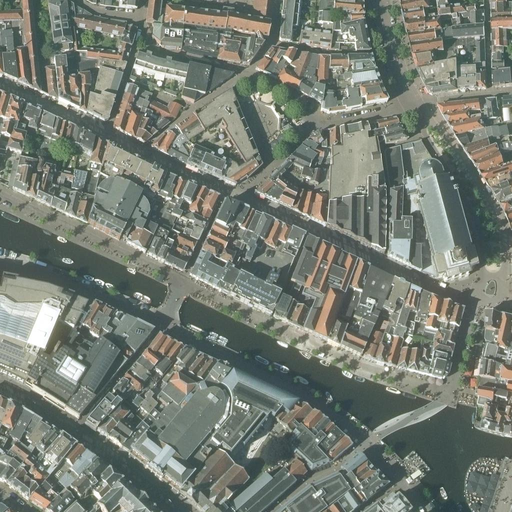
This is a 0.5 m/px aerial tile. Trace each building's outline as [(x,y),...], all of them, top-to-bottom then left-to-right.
[(72,27),(73,15),(73,6),(63,0),(46,0),(53,51),(50,51),(50,55),(51,60),(53,60),(63,59),(62,58),(72,58),(71,50),(70,38),(68,28),(72,27)] [(138,1),(138,0),(121,0),(121,7),(120,7),(119,7),(119,8),(120,8),(137,10),(138,1)] [(269,23),(251,20),(232,16),(233,11),(222,10),(221,15),(183,10),(183,11),(181,11),(181,10),(165,9),(164,16),(163,25),(159,24),(160,16),(161,8),(162,1),(163,1),(163,0),(148,0),(145,23),(153,24),(153,25),(151,26),(153,29),(152,36),(152,37),(161,49),(169,50),(176,50),(176,49),(177,50),(181,47),(180,51),(181,51),(217,60),(240,65),(240,64),(241,65),(249,66),(263,45),(219,37),(220,31),(224,32),(267,40),(270,23),(269,23)] [(361,0),(320,0),(319,13),(333,14),(334,4),(362,6),(362,5),(361,0)] [(449,7),(447,0),(435,0),(437,9),(449,7)] [(429,6),(428,1),(423,2),(423,1),(401,6),(402,12),(403,14),(424,10),(428,10),(433,9),(432,5),(429,6)] [(253,4),(251,20),(269,23),(272,6),(253,4)] [(362,16),(362,6),(334,4),(333,14),(334,14),(362,16)] [(479,12),(478,5),(467,6),(467,4),(452,6),(449,7),(437,9),(435,9),(436,15),(439,14),(440,18),(459,15),(479,12)] [(21,6),(22,11),(22,14),(32,13),(31,5),(21,6)] [(281,13),(281,16),(298,17),(299,7),(283,5),(282,13),(281,13)] [(81,15),(81,11),(73,6),(73,15),(81,15)] [(511,11),(511,9),(491,10),(491,20),(511,20),(511,11)] [(440,18),(439,14),(436,15),(430,17),(428,10),(403,14),(404,20),(405,24),(425,21),(440,18)] [(23,21),(22,14),(22,11),(0,11),(0,21),(10,21),(23,21)] [(73,15),(72,27),(72,31),(76,31),(76,27),(81,28),(83,19),(85,19),(86,14),(81,11),(81,15),(73,15)] [(484,26),(484,11),(479,12),(459,15),(460,19),(470,18),(471,27),(461,28),(461,29),(484,26)] [(333,14),(319,13),(318,23),(322,24),(321,31),(321,32),(326,33),(326,37),(336,39),(337,41),(338,41),(338,44),(354,44),(355,52),(368,52),(369,52),(365,34),(363,22),(352,25),(351,24),(340,26),(340,32),(332,32),(334,14),(333,14)] [(91,17),(86,14),(85,19),(83,19),(81,28),(90,30),(93,17),(91,17)] [(362,16),(334,14),(332,32),(340,32),(340,26),(351,24),(352,25),(363,22),(362,16)] [(405,24),(408,36),(453,30),(461,29),(461,28),(460,19),(459,15),(440,18),(440,20),(426,23),(425,21),(405,24)] [(298,17),(281,16),(281,18),(282,18),(281,26),(297,28),(298,17)] [(101,20),(93,17),(90,30),(97,31),(98,32),(101,20)] [(32,20),(23,21),(23,29),(33,28),(32,20)] [(102,20),(101,20),(98,32),(106,34),(109,21),(102,20)] [(511,30),(511,20),(491,20),(491,31),(507,31),(511,30)] [(17,82),(10,21),(0,21),(0,48),(3,77),(17,82)] [(23,21),(10,21),(17,82),(16,83),(20,84),(27,87),(29,88),(29,82),(28,73),(27,66),(26,58),(26,51),(25,44),(24,36),(23,29),(23,21)] [(109,21),(106,34),(114,36),(117,22),(109,21)] [(117,22),(114,36),(120,38),(122,31),(124,32),(126,27),(126,24),(117,22)] [(297,28),(281,26),(279,39),(281,42),(292,43),(293,31),(296,32),(297,28)] [(484,26),(461,29),(453,30),(454,40),(454,42),(467,41),(467,50),(467,57),(475,57),(475,59),(476,65),(485,65),(485,55),(484,26)] [(72,31),(72,27),(68,28),(70,38),(77,39),(76,31),(72,31)] [(126,27),(124,32),(123,36),(128,38),(129,35),(134,37),(137,28),(126,27)] [(33,28),(23,29),(24,36),(34,35),(33,28)] [(321,32),(321,31),(302,28),(299,46),(330,50),(329,44),(338,44),(338,41),(337,41),(336,39),(326,37),(326,33),(321,32)] [(454,40),(453,30),(408,36),(410,46),(454,40)] [(120,39),(120,41),(126,43),(126,45),(131,47),(133,42),(134,37),(129,35),(128,38),(123,36),(124,32),(122,31),(120,38),(121,38),(120,39)] [(507,31),(491,31),(492,42),(507,42),(507,31)] [(34,35),(24,36),(25,44),(34,43),(34,35)] [(79,49),(77,39),(70,38),(71,50),(79,50),(79,49)] [(454,40),(410,46),(412,56),(467,50),(467,41),(454,42),(454,40)] [(129,55),(131,47),(126,45),(126,43),(120,41),(118,51),(129,55)] [(271,63),(279,50),(272,48),(264,59),(271,63)] [(79,50),(71,50),(72,58),(62,58),(63,59),(64,74),(68,106),(77,110),(78,99),(75,92),(84,91),(83,88),(89,88),(90,75),(94,76),(95,60),(84,59),(85,49),(79,49),(79,50)] [(90,49),(85,49),(84,59),(95,60),(96,50),(90,49)] [(108,51),(96,50),(95,60),(107,61),(108,51)] [(283,61),(288,52),(279,50),(271,63),(270,64),(276,67),(281,60),(283,61)] [(467,57),(467,50),(412,56),(416,70),(441,68),(441,70),(456,69),(456,67),(457,67),(457,60),(475,59),(475,57),(467,57)] [(117,52),(108,51),(107,61),(116,62),(117,52)] [(118,51),(117,52),(116,62),(127,63),(129,55),(118,51)] [(143,73),(148,55),(146,54),(146,55),(138,52),(132,69),(143,73)] [(283,61),(289,64),(291,65),(290,67),(295,69),(301,54),(288,52),(283,61)] [(301,54),(295,69),(294,71),(295,71),(297,73),(297,74),(303,77),(312,56),(301,54)] [(150,56),(148,55),(143,73),(155,76),(158,58),(150,56)] [(316,76),(318,57),(312,56),(303,77),(297,91),(308,98),(309,98),(314,83),(316,76)] [(37,65),(36,57),(26,58),(27,66),(37,65)] [(316,76),(314,83),(323,85),(323,88),(322,95),(330,95),(329,82),(330,58),(318,57),(316,76)] [(373,71),(370,57),(370,58),(345,58),(347,73),(350,72),(350,74),(373,71)] [(158,58),(155,76),(164,78),(168,60),(166,60),(158,58)] [(345,58),(330,58),(329,82),(337,81),(337,79),(338,78),(339,73),(347,73),(345,58)] [(68,106),(64,74),(63,59),(53,60),(55,75),(56,82),(58,101),(68,106)] [(263,74),(270,64),(271,63),(264,59),(256,69),(255,70),(263,74)] [(476,65),(475,59),(457,60),(457,67),(456,67),(456,69),(457,69),(458,83),(458,93),(477,90),(476,74),(485,73),(485,65),(476,65)] [(53,60),(51,60),(52,68),(45,69),(45,76),(55,75),(53,60)] [(89,88),(84,113),(104,123),(107,121),(115,99),(120,85),(126,65),(127,63),(116,62),(107,61),(95,60),(94,76),(90,75),(89,88)] [(174,80),(178,63),(170,61),(168,60),(164,78),(174,80)] [(277,81),(289,64),(283,61),(281,60),(276,67),(269,77),(277,81)] [(504,62),(492,62),(492,70),(507,69),(507,65),(504,65),(504,62)] [(184,83),(188,65),(178,63),(174,80),(184,83)] [(269,77),(276,67),(270,64),(263,74),(269,77)] [(287,86),(295,71),(294,71),(295,69),(290,67),(291,65),(289,64),(277,81),(287,86)] [(37,65),(27,66),(28,73),(37,72),(37,65)] [(197,101),(219,85),(233,76),(233,75),(188,65),(184,83),(181,99),(193,104),(197,101)] [(441,68),(416,70),(416,71),(420,79),(441,77),(441,70),(441,68)] [(441,77),(420,79),(425,88),(434,87),(446,86),(458,83),(457,69),(456,69),(441,70),(441,77)] [(297,91),(303,77),(297,74),(297,73),(295,71),(287,86),(297,91)] [(511,87),(511,74),(511,71),(501,72),(492,73),(492,89),(503,88),(505,88),(505,85),(509,84),(509,87),(511,87)] [(37,72),(28,73),(29,82),(38,81),(37,72)] [(337,81),(329,82),(330,95),(338,95),(338,93),(357,90),(379,87),(374,73),(338,78),(337,79),(337,81)] [(486,89),(485,73),(476,74),(477,90),(486,89)] [(56,82),(55,75),(45,76),(46,83),(56,82)] [(38,81),(29,82),(29,88),(39,93),(38,81)] [(58,101),(56,82),(46,83),(48,96),(58,101)] [(323,85),(314,83),(309,98),(321,105),(322,95),(323,88),(323,85)] [(458,93),(458,83),(446,86),(434,87),(425,88),(429,95),(432,96),(458,93)] [(136,100),(139,91),(127,87),(124,96),(136,100)] [(374,104),(386,103),(379,87),(357,90),(359,98),(356,99),(358,109),(372,106),(373,106),(374,104)] [(84,113),(89,88),(83,88),(84,91),(75,92),(78,99),(77,110),(84,113)] [(262,167),(233,97),(234,97),(231,90),(225,93),(225,95),(193,115),(200,127),(194,130),(189,133),(183,136),(187,142),(187,143),(194,148),(206,153),(229,164),(232,164),(240,160),(243,166),(252,160),(259,170),(262,167)] [(356,99),(359,98),(357,90),(338,93),(338,95),(330,95),(322,95),(321,105),(320,112),(328,114),(345,112),(348,111),(351,111),(352,111),(357,110),(358,109),(356,99)] [(134,107),(125,134),(127,135),(135,139),(144,111),(145,112),(150,100),(152,96),(151,96),(152,95),(139,91),(136,100),(134,107)] [(1,96),(0,100),(0,132),(9,99),(1,96)] [(124,96),(121,104),(128,108),(129,105),(134,107),(136,100),(124,96)] [(500,128),(495,129),(496,136),(491,137),(492,142),(503,139),(505,147),(511,144),(511,98),(496,100),(497,117),(499,116),(499,118),(497,119),(500,128)] [(35,137),(37,131),(16,125),(23,105),(9,99),(0,132),(0,155),(7,157),(8,152),(20,155),(21,151),(25,134),(35,137)] [(263,146),(268,154),(270,153),(266,147),(271,143),(280,133),(280,121),(285,120),(284,118),(280,118),(273,108),(275,106),(273,104),(271,107),(259,102),(260,99),(258,99),(257,102),(248,105),(246,102),(244,103),(246,108),(258,104),(271,109),(278,121),(278,132),(270,142),(263,146)] [(156,103),(150,100),(145,112),(151,114),(156,103)] [(497,117),(496,100),(486,101),(487,113),(487,120),(497,119),(499,118),(499,116),(497,117)] [(444,117),(469,113),(480,111),(479,102),(438,106),(444,117)] [(151,114),(152,115),(156,117),(162,106),(156,103),(151,114)] [(170,103),(167,109),(165,114),(175,119),(181,107),(170,103)] [(128,108),(121,104),(120,108),(118,113),(113,128),(120,131),(125,134),(134,107),(129,105),(128,108)] [(42,114),(23,105),(16,125),(37,131),(42,114)] [(162,106),(156,117),(162,120),(165,114),(167,109),(162,106)] [(152,115),(151,114),(145,112),(144,111),(135,139),(144,144),(170,123),(162,120),(152,130),(149,129),(152,124),(148,122),(152,115)] [(469,113),(444,117),(449,126),(487,120),(487,113),(482,114),(481,115),(480,116),(470,118),(469,113)] [(57,121),(42,114),(37,131),(45,134),(39,151),(46,153),(49,146),(57,121)] [(165,114),(162,120),(170,123),(175,119),(165,114)] [(189,133),(194,130),(200,127),(193,115),(192,115),(187,119),(181,123),(175,127),(182,135),(183,136),(189,133)] [(399,126),(395,118),(367,124),(368,133),(389,129),(399,126)] [(497,119),(487,120),(449,126),(455,138),(485,131),(485,132),(495,129),(500,128),(497,119)] [(57,121),(49,146),(54,148),(62,124),(57,121)] [(62,124),(54,148),(61,150),(68,126),(67,126),(62,124)] [(368,133),(367,124),(358,126),(359,135),(363,134),(368,133)] [(68,126),(61,150),(67,152),(74,129),(72,128),(68,126)] [(359,135),(358,126),(349,128),(351,137),(359,135)] [(389,129),(368,133),(363,134),(364,142),(376,139),(402,132),(399,126),(389,129)] [(181,149),(187,143),(187,142),(183,136),(182,137),(181,137),(182,135),(175,127),(167,133),(177,142),(175,144),(174,144),(167,155),(187,165),(189,161),(181,149)] [(351,154),(351,145),(351,137),(349,128),(338,129),(341,148),(330,150),(330,152),(340,152),(340,160),(341,169),(342,169),(349,169),(356,169),(355,154),(351,154)] [(81,133),(74,129),(67,152),(77,154),(81,133)] [(341,148),(338,129),(329,131),(330,140),(328,140),(329,150),(330,150),(341,148)] [(485,131),(455,138),(462,148),(489,142),(490,144),(492,144),(491,142),(492,142),(491,137),(496,136),(495,129),(485,132),(485,131)] [(330,140),(329,131),(321,132),(322,141),(328,140),(330,140)] [(329,150),(328,140),(322,141),(321,132),(317,133),(306,142),(313,149),(329,150)] [(402,132),(376,139),(377,147),(406,140),(402,132)] [(81,133),(77,154),(90,158),(94,140),(81,133)] [(166,140),(158,151),(167,155),(174,144),(175,144),(177,142),(167,133),(163,136),(162,137),(166,140)] [(363,134),(359,135),(360,144),(361,153),(369,153),(370,153),(378,152),(377,147),(376,139),(364,142),(363,134)] [(360,144),(359,135),(351,137),(351,145),(360,144)] [(166,140),(162,137),(151,148),(158,151),(166,140)] [(503,139),(492,142),(491,142),(492,144),(490,144),(489,142),(462,148),(469,158),(498,148),(498,149),(505,147),(503,139)] [(95,190),(99,174),(106,146),(94,140),(90,158),(88,165),(86,171),(86,172),(86,174),(81,195),(93,198),(95,190)] [(426,150),(423,147),(424,147),(421,143),(421,142),(420,141),(420,142),(399,147),(384,151),(383,153),(387,185),(401,183),(407,181),(406,173),(403,173),(400,152),(402,152),(412,149),(412,150),(414,154),(426,151),(426,152),(427,151),(426,150)] [(330,152),(330,150),(329,150),(313,149),(306,142),(300,148),(311,157),(329,161),(329,159),(330,152)] [(194,148),(187,143),(181,149),(189,161),(187,165),(199,171),(206,153),(194,148)] [(361,153),(360,144),(351,145),(351,154),(355,154),(361,153)] [(502,156),(511,153),(511,144),(505,147),(498,149),(498,148),(469,158),(474,166),(502,155),(502,156)] [(155,201),(157,196),(166,176),(159,172),(154,169),(153,169),(149,167),(148,167),(147,167),(147,166),(141,163),(141,164),(131,159),(131,158),(130,158),(126,155),(125,156),(124,155),(114,150),(113,150),(112,149),(106,146),(99,174),(111,180),(150,199),(155,201)] [(300,148),(293,156),(307,163),(312,166),(325,169),(327,169),(329,161),(311,157),(300,148)] [(379,164),(379,159),(379,158),(378,152),(370,153),(369,153),(361,153),(355,154),(356,169),(358,180),(350,178),(342,177),(342,190),(345,213),(344,213),(346,237),(370,248),(370,191),(383,190),(383,187),(379,164)] [(206,153),(199,171),(200,170),(210,175),(211,176),(211,175),(222,180),(229,164),(206,153)] [(504,169),(511,166),(511,153),(502,156),(502,155),(474,166),(482,177),(504,169)] [(25,196),(33,172),(37,159),(29,158),(20,156),(17,169),(12,190),(25,196)] [(307,163),(293,156),(286,163),(291,166),(302,171),(310,173),(318,172),(322,173),(324,174),(325,169),(312,166),(307,163)] [(52,209),(62,169),(55,168),(56,163),(37,158),(37,159),(33,172),(40,175),(35,192),(32,199),(52,209)] [(329,159),(329,161),(327,169),(341,169),(340,160),(329,159)] [(247,180),(259,170),(252,160),(243,166),(240,160),(232,164),(229,164),(222,180),(236,186),(245,179),(247,180)] [(283,175),(291,166),(286,163),(278,170),(283,175)] [(462,230),(459,220),(460,220),(460,218),(458,218),(456,208),(457,208),(456,206),(455,206),(452,196),(454,196),(454,193),(450,193),(449,187),(448,185),(446,185),(445,180),(444,180),(444,179),(443,179),(443,178),(442,178),(441,178),(440,178),(439,174),(440,174),(439,173),(439,172),(438,172),(438,171),(438,170),(437,170),(437,169),(436,169),(436,168),(436,167),(435,167),(434,167),(433,167),(433,166),(432,166),(431,166),(430,165),(429,165),(428,165),(427,165),(426,165),(425,166),(424,166),(423,166),(423,167),(422,167),(422,166),(421,167),(421,168),(420,168),(419,169),(419,170),(418,170),(418,171),(418,172),(417,172),(416,173),(417,173),(417,174),(417,175),(416,175),(416,176),(417,178),(413,180),(412,180),(411,180),(410,181),(409,181),(407,181),(401,183),(402,192),(404,192),(406,203),(409,202),(410,204),(409,221),(410,221),(410,226),(419,227),(418,273),(419,273),(420,273),(435,278),(435,279),(437,278),(443,277),(444,283),(468,276),(466,271),(474,269),(472,263),(470,253),(469,253),(466,242),(465,242),(462,232),(463,232),(463,230),(462,230)] [(279,178),(272,186),(274,187),(283,192),(277,203),(289,209),(296,190),(299,186),(302,179),(299,178),(302,171),(291,166),(283,175),(280,178),(279,178)] [(511,166),(504,169),(482,177),(487,185),(511,175),(511,166)] [(63,168),(62,169),(52,209),(64,214),(69,192),(63,189),(65,181),(71,183),(73,172),(73,170),(63,168)] [(327,169),(325,169),(324,174),(326,174),(342,177),(342,169),(341,169),(327,169)] [(350,178),(349,169),(342,169),(342,177),(350,178)] [(358,180),(356,169),(349,169),(350,178),(358,180)] [(278,170),(267,181),(272,186),(279,178),(280,178),(283,175),(278,170)] [(310,173),(302,171),(299,178),(302,179),(299,186),(296,190),(289,209),(300,215),(310,173)] [(40,175),(33,172),(25,196),(32,199),(35,192),(40,175)] [(69,192),(64,214),(65,215),(75,219),(81,195),(86,174),(73,172),(71,183),(69,192)] [(310,173),(300,215),(309,219),(313,194),(314,185),(315,185),(317,175),(321,176),(322,173),(318,172),(310,173)] [(313,194),(309,219),(324,226),(326,174),(324,174),(322,173),(321,176),(317,175),(315,185),(314,185),(313,194)] [(326,174),(324,226),(335,232),(336,231),(338,232),(338,233),(346,237),(344,213),(345,213),(342,190),(342,177),(326,174)] [(511,183),(511,175),(487,185),(492,192),(511,183)] [(166,176),(157,196),(156,197),(163,200),(164,196),(167,197),(168,196),(169,195),(171,196),(170,198),(171,198),(173,191),(170,189),(175,179),(166,176)] [(174,201),(177,202),(186,184),(176,179),(175,180),(175,179),(170,189),(173,191),(171,198),(169,202),(173,203),(174,201)] [(151,209),(155,201),(150,199),(111,180),(106,181),(102,183),(98,186),(95,190),(93,198),(86,224),(87,225),(88,225),(93,228),(94,228),(104,233),(105,233),(105,234),(119,241),(121,238),(121,239),(122,238),(125,240),(131,230),(140,234),(151,209)] [(272,186),(267,181),(254,194),(258,195),(259,195),(261,196),(261,197),(263,197),(274,187),(272,186)] [(408,267),(410,241),(410,226),(410,221),(409,221),(401,220),(402,192),(401,183),(387,185),(388,192),(387,226),(387,257),(408,267)] [(511,183),(492,192),(493,195),(499,204),(501,206),(511,200),(511,183)] [(170,216),(177,219),(178,217),(180,211),(185,213),(196,188),(186,184),(177,202),(175,208),(174,207),(170,216)] [(277,203),(283,192),(274,187),(263,197),(265,198),(277,203)] [(180,211),(178,217),(189,221),(192,216),(197,218),(202,209),(209,194),(196,188),(185,213),(180,211)] [(383,192),(383,190),(370,191),(370,248),(375,250),(384,255),(383,198),(383,192)] [(218,198),(209,194),(202,209),(211,213),(216,202),(218,198)] [(86,224),(93,198),(81,195),(75,219),(86,224)] [(140,234),(133,248),(135,249),(145,254),(158,230),(160,231),(159,232),(167,235),(169,230),(165,228),(170,216),(174,207),(172,207),(173,204),(173,203),(169,202),(163,200),(156,197),(151,209),(140,234)] [(511,200),(501,206),(505,215),(511,212),(511,200)] [(228,231),(239,207),(237,206),(236,205),(235,206),(229,203),(229,202),(227,202),(228,203),(225,204),(224,204),(223,204),(224,205),(221,210),(220,210),(220,211),(214,225),(228,231)] [(240,207),(239,207),(228,231),(229,232),(228,234),(235,238),(248,211),(247,211),(239,207),(240,207)] [(202,209),(197,218),(206,222),(211,213),(202,209)] [(248,211),(235,238),(234,240),(242,244),(236,258),(242,260),(243,258),(247,250),(245,249),(248,242),(241,238),(243,236),(255,214),(248,211)] [(261,217),(255,214),(243,236),(241,238),(248,242),(261,217)] [(177,219),(170,216),(165,228),(169,230),(174,232),(197,243),(202,233),(187,226),(189,221),(178,217),(177,219)] [(192,216),(189,221),(187,226),(202,233),(206,222),(197,218),(192,216)] [(261,217),(248,242),(245,249),(247,250),(243,258),(250,261),(255,250),(259,252),(273,222),(272,222),(261,217)] [(273,222),(259,252),(270,257),(273,250),(283,227),(273,222)] [(229,232),(228,231),(214,225),(210,233),(220,237),(220,238),(232,243),(234,240),(235,238),(228,234),(229,232)] [(418,272),(419,227),(410,226),(410,241),(408,267),(418,272)] [(283,227),(273,250),(278,251),(279,248),(282,249),(283,247),(290,231),(283,227)] [(303,237),(290,231),(283,247),(297,253),(303,237)] [(159,232),(147,255),(156,259),(160,249),(163,250),(166,243),(163,241),(167,235),(159,232)] [(192,253),(197,243),(174,232),(169,242),(172,243),(179,247),(192,253)] [(210,233),(205,243),(224,251),(224,252),(234,257),(236,258),(242,244),(234,240),(232,243),(220,238),(220,237),(210,233)] [(306,242),(290,283),(296,285),(301,287),(304,288),(300,297),(312,302),(313,302),(314,302),(312,305),(302,331),(312,335),(326,342),(326,341),(337,315),(346,291),(353,274),(352,273),(356,262),(347,258),(340,254),(321,245),(307,239),(306,242)] [(169,250),(172,243),(169,242),(167,241),(166,243),(163,250),(160,249),(156,259),(163,263),(168,252),(170,253),(171,251),(169,250)] [(179,247),(172,243),(169,250),(171,251),(170,253),(168,252),(163,263),(165,264),(165,265),(167,266),(180,272),(183,271),(188,261),(175,255),(179,247)] [(205,243),(201,253),(224,264),(223,265),(229,268),(234,257),(224,252),(224,251),(205,243)] [(192,253),(179,247),(175,255),(188,261),(192,253)] [(297,253),(283,247),(282,249),(279,248),(278,251),(294,259),(297,253)] [(233,283),(228,296),(229,297),(249,306),(270,257),(259,252),(255,250),(250,261),(243,258),(242,260),(236,258),(234,257),(229,268),(240,273),(235,284),(233,283)] [(273,250),(270,257),(249,306),(271,316),(276,306),(275,305),(283,288),(294,259),(278,251),(273,250)] [(240,273),(229,268),(223,265),(224,264),(201,253),(194,266),(190,275),(191,278),(197,281),(198,281),(214,289),(220,292),(222,293),(222,294),(226,296),(228,296),(233,283),(235,284),(240,273)] [(353,274),(346,291),(337,315),(348,320),(349,320),(353,310),(355,311),(368,269),(368,268),(356,262),(352,273),(353,274)] [(368,269),(355,311),(352,318),(361,322),(361,324),(365,326),(370,315),(377,318),(380,311),(380,310),(384,301),(380,299),(382,295),(377,292),(379,287),(382,288),(386,277),(368,269)] [(70,321),(72,322),(70,327),(69,327),(69,328),(69,329),(73,331),(70,335),(71,335),(70,336),(74,330),(79,333),(83,326),(94,305),(89,303),(83,300),(80,299),(78,298),(71,296),(46,286),(5,278),(2,277),(1,282),(0,286),(0,373),(6,376),(23,385),(24,384),(38,359),(40,360),(42,359),(49,362),(57,349),(56,349),(57,347),(56,347),(56,346),(55,346),(58,337),(59,337),(60,337),(61,337),(70,321)] [(393,280),(386,277),(382,288),(379,287),(377,292),(382,295),(380,299),(384,301),(393,280)] [(380,310),(380,311),(391,316),(391,315),(398,318),(408,288),(393,280),(384,301),(380,310)] [(293,287),(290,293),(297,295),(301,287),(296,285),(295,287),(293,287)] [(408,288),(398,318),(395,329),(405,332),(404,335),(405,336),(409,337),(411,328),(419,293),(414,291),(408,288)] [(288,302),(289,302),(291,296),(284,292),(281,300),(273,318),(274,318),(274,320),(278,321),(279,321),(280,321),(288,302)] [(422,331),(430,298),(419,293),(411,328),(422,331)] [(296,305),(288,325),(300,330),(312,302),(300,297),(297,306),(296,305)] [(422,331),(420,340),(421,340),(424,341),(434,343),(433,345),(432,353),(450,357),(451,357),(453,347),(454,344),(456,337),(449,335),(448,337),(433,332),(442,303),(430,298),(422,331)] [(288,325),(296,305),(289,302),(288,302),(280,321),(288,325)] [(451,307),(442,303),(433,332),(448,337),(449,335),(456,337),(458,328),(446,324),(451,307)] [(96,324),(105,309),(94,305),(83,326),(90,330),(94,323),(96,324)] [(462,310),(451,307),(446,324),(458,328),(462,310)] [(99,340),(115,315),(105,309),(96,324),(94,323),(90,330),(83,326),(79,333),(77,337),(94,348),(99,340)] [(500,331),(502,316),(486,312),(486,329),(500,331)] [(120,328),(125,319),(115,315),(99,340),(107,346),(113,338),(120,328)] [(326,341),(326,342),(327,342),(339,348),(344,333),(347,327),(349,320),(348,320),(337,315),(326,341)] [(370,315),(365,326),(372,329),(377,318),(370,315)] [(378,347),(372,361),(384,365),(392,338),(387,336),(391,328),(395,330),(395,329),(398,318),(391,315),(391,316),(390,319),(391,320),(380,345),(378,347)] [(500,331),(486,329),(486,331),(485,341),(498,344),(498,345),(509,347),(511,333),(511,318),(502,316),(500,331)] [(125,319),(120,328),(113,338),(121,345),(136,324),(125,319)] [(373,333),(364,354),(363,358),(372,361),(378,347),(380,345),(391,320),(390,319),(388,324),(383,322),(378,335),(373,333)] [(133,355),(150,335),(152,332),(150,331),(136,324),(121,345),(133,355)] [(344,333),(339,348),(342,349),(360,357),(362,352),(372,329),(365,326),(361,324),(357,332),(349,328),(347,335),(344,333)] [(420,340),(422,331),(411,328),(409,337),(413,338),(412,339),(420,340)] [(392,338),(384,365),(393,367),(402,335),(404,335),(405,332),(395,329),(395,330),(395,331),(392,339),(392,338)] [(126,363),(107,346),(99,340),(94,348),(77,337),(79,333),(74,330),(70,336),(61,351),(57,349),(56,349),(49,362),(42,359),(40,360),(38,359),(24,384),(23,385),(78,420),(109,384),(126,363)] [(154,358),(167,340),(159,336),(153,343),(146,352),(154,358)] [(396,368),(406,371),(410,349),(412,339),(413,338),(409,337),(405,336),(403,342),(396,368)] [(133,355),(121,345),(113,338),(107,346),(126,363),(133,355)] [(176,345),(167,340),(154,358),(161,363),(176,345)] [(421,340),(419,350),(418,353),(415,373),(427,376),(432,353),(433,345),(431,345),(431,347),(423,346),(424,341),(421,340)] [(511,351),(508,350),(509,347),(498,345),(498,344),(485,341),(485,342),(486,342),(485,345),(484,345),(484,351),(483,361),(495,364),(496,360),(506,362),(505,366),(511,366),(511,351)] [(156,375),(151,381),(156,384),(160,380),(185,350),(184,349),(183,350),(176,345),(161,363),(155,370),(153,373),(156,375)] [(198,357),(185,350),(160,380),(164,383),(164,384),(172,374),(178,378),(182,372),(184,374),(198,357)] [(146,352),(141,359),(155,370),(161,363),(154,358),(146,352)] [(415,373),(418,353),(410,352),(406,371),(415,373)] [(449,366),(450,359),(450,358),(450,357),(432,353),(427,376),(430,377),(430,378),(441,381),(441,380),(443,380),(445,379),(446,377),(447,377),(449,366)] [(193,379),(207,361),(200,358),(200,357),(198,357),(184,374),(193,379)] [(141,359),(135,365),(151,377),(149,379),(151,381),(156,375),(153,373),(155,370),(141,359)] [(217,365),(207,361),(193,379),(201,383),(217,365)] [(495,364),(483,361),(482,371),(481,371),(480,377),(501,380),(504,367),(495,365),(495,364)] [(129,373),(122,380),(127,384),(125,386),(128,389),(125,391),(129,395),(128,397),(132,401),(137,396),(141,400),(142,399),(143,400),(145,398),(144,396),(147,392),(153,396),(164,383),(160,380),(156,384),(151,381),(149,379),(151,377),(135,365),(129,373)] [(243,448),(268,418),(270,419),(273,420),(273,419),(274,419),(274,420),(275,420),(282,413),(286,412),(294,402),(292,401),(290,400),(290,399),(289,398),(288,399),(283,396),(281,395),(248,380),(248,379),(247,379),(246,379),(241,377),(241,376),(239,375),(239,376),(232,373),(232,372),(231,372),(226,370),(218,366),(217,366),(217,365),(201,383),(200,385),(195,387),(178,378),(172,374),(164,384),(164,383),(153,396),(159,401),(166,406),(164,409),(163,408),(144,433),(130,452),(131,452),(130,452),(131,453),(136,456),(136,457),(137,457),(141,461),(142,462),(147,465),(146,467),(145,467),(144,468),(145,468),(144,469),(146,470),(147,470),(148,469),(149,467),(150,467),(149,468),(149,469),(150,469),(150,470),(151,470),(152,470),(153,470),(152,470),(153,471),(154,470),(155,472),(157,473),(158,474),(158,475),(158,476),(158,477),(159,477),(160,477),(161,477),(161,476),(161,477),(160,478),(159,479),(159,480),(161,481),(162,480),(163,478),(168,482),(169,483),(174,486),(173,486),(174,487),(175,487),(179,491),(180,491),(215,449),(216,450),(217,449),(217,450),(218,450),(219,450),(220,448),(229,456),(238,445),(243,448)] [(504,367),(501,380),(511,381),(511,366),(505,366),(505,367),(504,367)] [(511,381),(501,380),(480,377),(479,389),(486,390),(511,395),(511,381)] [(127,384),(122,380),(112,392),(118,397),(119,397),(124,402),(128,397),(129,395),(125,391),(128,389),(125,386),(127,384)] [(477,391),(476,397),(478,397),(487,398),(492,402),(491,407),(502,409),(507,410),(510,411),(511,411),(511,395),(486,390),(479,389),(479,391),(477,391)] [(134,411),(124,423),(119,428),(115,428),(106,438),(107,438),(120,447),(159,401),(153,396),(147,392),(144,396),(145,398),(143,400),(134,411)] [(113,403),(118,397),(112,392),(107,398),(113,403)] [(125,402),(134,411),(143,400),(142,399),(141,400),(137,396),(132,401),(128,397),(124,402),(106,421),(105,420),(96,431),(96,432),(97,432),(106,438),(115,428),(119,428),(124,423),(122,422),(130,413),(128,412),(127,413),(120,407),(125,402)] [(113,403),(107,398),(85,424),(96,431),(105,420),(106,421),(124,402),(119,397),(118,397),(113,403)] [(474,421),(474,425),(475,427),(476,428),(482,429),(482,430),(493,433),(504,436),(506,424),(511,425),(511,422),(509,421),(510,411),(507,410),(506,416),(501,415),(502,409),(491,407),(492,402),(487,398),(478,397),(478,399),(479,399),(478,407),(484,408),(483,422),(475,421),(474,421)] [(0,424),(8,404),(0,400),(0,424)] [(166,406),(159,401),(120,447),(121,448),(129,453),(144,433),(163,408),(164,409),(166,406)] [(292,435),(313,413),(298,403),(297,403),(294,402),(286,412),(282,413),(275,420),(284,429),(283,430),(285,431),(286,430),(288,433),(280,442),(281,444),(284,447),(293,437),(292,435)] [(0,451),(20,411),(9,404),(8,404),(0,424),(0,451)] [(22,412),(20,411),(0,451),(0,453),(10,459),(16,445),(18,446),(22,439),(32,418),(22,412)] [(315,439),(309,434),(323,420),(322,419),(313,413),(292,435),(293,437),(284,447),(284,448),(296,459),(298,455),(315,439)] [(32,418),(22,439),(28,442),(40,423),(32,418)] [(323,420),(309,434),(315,439),(329,425),(323,420)] [(0,476),(0,481),(7,484),(51,429),(40,423),(28,442),(22,439),(18,446),(16,445),(10,459),(6,466),(0,476)] [(335,430),(329,425),(315,439),(298,455),(296,459),(301,463),(303,460),(335,430)] [(51,429),(7,484),(20,495),(34,479),(28,474),(61,437),(51,429)] [(303,460),(301,463),(310,472),(317,466),(317,465),(345,441),(343,439),(335,430),(303,460)] [(42,486),(75,447),(61,437),(28,474),(34,479),(42,486)] [(351,449),(350,448),(351,447),(345,441),(317,465),(317,466),(310,472),(331,464),(331,465),(338,459),(342,455),(343,456),(351,449)] [(75,447),(42,486),(38,490),(45,497),(49,493),(57,483),(58,484),(58,483),(58,482),(85,454),(75,447)] [(226,503),(248,480),(231,464),(231,463),(227,460),(221,454),(219,452),(215,449),(179,493),(180,494),(196,507),(201,511),(216,511),(226,503)] [(0,476),(6,466),(10,459),(0,453),(0,476)] [(95,461),(85,454),(58,482),(58,483),(58,484),(65,492),(68,488),(95,461)] [(317,500),(326,493),(336,485),(360,467),(361,466),(365,463),(359,456),(358,456),(357,455),(340,469),(341,471),(336,476),(307,489),(278,511),(313,511),(309,506),(316,500),(317,500)] [(88,490),(108,471),(100,465),(97,463),(96,462),(95,461),(68,488),(79,499),(85,494),(88,490)] [(253,486),(229,506),(226,503),(216,511),(263,511),(296,483),(296,484),(300,481),(299,480),(306,474),(293,461),(279,474),(274,478),(273,476),(269,480),(265,475),(253,486)] [(359,487),(376,474),(375,474),(373,472),(374,472),(373,471),(369,467),(369,466),(368,466),(366,464),(365,463),(361,466),(360,467),(336,485),(347,498),(349,496),(348,495),(355,490),(359,487)] [(511,471),(503,469),(498,483),(511,487),(511,471)] [(108,471),(88,490),(99,501),(121,481),(120,480),(114,475),(110,473),(108,471)] [(376,474),(359,487),(363,492),(359,495),(366,503),(385,488),(385,485),(385,484),(376,474)] [(28,501),(38,490),(42,486),(34,479),(20,495),(28,501)] [(136,494),(121,481),(99,501),(95,505),(91,508),(87,511),(156,511),(145,501),(141,498),(136,494)] [(511,487),(498,483),(496,490),(511,494),(511,487)] [(347,498),(336,485),(326,493),(317,500),(326,511),(343,511),(348,509),(349,511),(354,511),(359,509),(349,496),(347,498)] [(45,497),(38,490),(28,501),(44,511),(54,503),(53,502),(57,499),(49,493),(45,497)] [(359,495),(355,490),(348,495),(349,496),(359,509),(366,503),(359,495)] [(511,503),(511,494),(496,490),(493,498),(511,503)] [(54,503),(44,511),(61,511),(73,501),(64,492),(57,499),(53,502),(54,503)] [(409,511),(403,505),(396,497),(385,507),(383,509),(382,509),(378,505),(377,504),(366,511),(409,511)] [(511,511),(511,503),(493,498),(489,511),(493,511),(511,511)] [(326,511),(317,500),(316,500),(309,506),(313,511),(326,511)]
